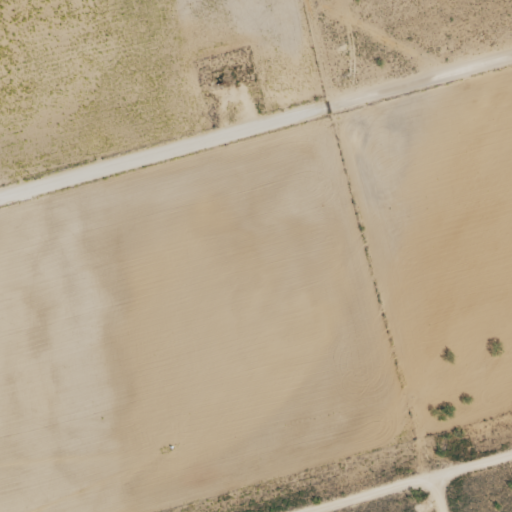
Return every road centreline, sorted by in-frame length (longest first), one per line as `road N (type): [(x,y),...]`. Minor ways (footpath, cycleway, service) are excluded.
road 1 (track): [(331,98),(444,511)]
road 2 (track): [(287,511),(511,449)]
